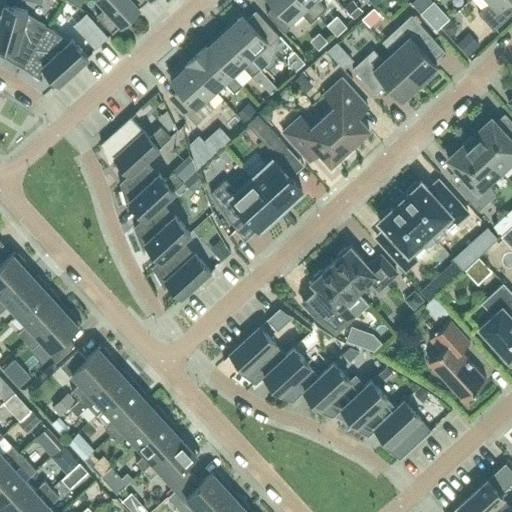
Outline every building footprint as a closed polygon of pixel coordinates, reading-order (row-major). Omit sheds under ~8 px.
[(22,65),(47,25),(25,12),(26,9),(4,3),(4,0),(3,0),(0,12),(0,43),(13,47),(7,56),(3,54),(2,55),(22,65)] [(12,0),(12,4),(49,9),(50,0),(12,0)] [(98,0),(104,5),(95,14),(111,31),(132,11),(129,8),(137,1),(138,0),(98,0)] [(317,14),(304,0),(270,0),(274,3),(265,11),(283,31),(293,22),(289,18),(298,10),(309,21),(317,14)] [(304,0),(317,14),(325,6),(319,0),(304,0)] [(428,0),(407,0),(418,11),(430,1),(428,0)] [(484,0),(486,2),(476,11),(492,28),(511,9),(511,5),(506,0),(484,0)] [(369,34),(384,21),(376,11),(360,24),(369,34)] [(225,31),(258,67),(267,60),(256,48),(265,40),(268,44),(278,35),(261,16),(252,24),(241,12),(228,23),(231,26),(225,31)] [(390,50),(418,81),(436,64),(418,45),(430,35),(410,13),(381,40),(390,50)] [(68,38),(47,25),(22,65),(40,78),(41,77),(37,74),(42,65),(56,80),(51,85),(51,86),(86,54),(70,36),(68,38)] [(99,26),(86,38),(94,47),(107,36),(99,26)] [(205,45),(230,72),(240,63),(250,75),(258,67),(225,31),(219,36),(217,34),(205,45)] [(205,45),(187,61),(213,88),(222,79),(233,91),(241,84),(230,72),(205,45)] [(418,81),(390,50),(382,58),(372,47),(351,67),(371,88),(383,78),(400,97),(418,81)] [(213,88),(187,61),(169,78),(186,95),(177,104),(194,123),(213,106),(204,96),(213,88)] [(321,114),(348,144),(368,126),(356,114),(366,104),(340,76),(323,92),(333,103),(321,114)] [(118,182),(158,146),(169,135),(160,125),(148,135),(130,115),(135,111),(134,110),(99,142),(111,164),(112,164),(110,160),(113,157),(128,172),(118,181),(118,182)] [(286,145),(256,112),(246,121),(276,154),(286,145)] [(468,135),(498,168),(509,158),(511,159),(511,127),(506,133),(487,112),(476,122),(479,125),(468,135)] [(348,144),(321,114),(309,125),(299,114),(281,130),(308,159),(318,149),(329,162),(332,159),(335,162),(344,154),(341,151),(348,144)] [(198,134),(188,143),(196,167),(218,147),(207,136),(203,140),(198,134)] [(498,168),(468,135),(459,143),(456,140),(445,150),(448,153),(445,156),(462,174),(453,182),(477,208),(494,193),(487,178),(498,168)] [(132,225),(173,188),(182,180),(173,170),(164,178),(146,158),(159,146),(158,146),(118,182),(126,207),(127,207),(126,203),(129,200),(143,215),(132,225)] [(250,175),(279,207),(287,200),(290,204),(301,193),(298,190),(300,188),(271,156),(250,175)] [(279,207),(250,175),(235,189),(224,177),(209,191),(235,229),(249,216),(258,226),(260,224),(264,227),(275,217),(272,214),(279,207)] [(398,198),(435,239),(444,231),(440,226),(452,216),(456,220),(467,210),(445,187),(435,196),(420,179),(417,181),(415,179),(406,187),(408,190),(398,198)] [(150,265),(189,230),(161,200),(174,189),(173,188),(132,225),(142,249),(143,249),(142,245),(145,241),(159,257),(150,265)] [(435,239),(398,198),(389,207),(387,205),(378,213),(380,215),(377,218),(393,235),(383,244),(404,268),(415,258),(411,253),(423,242),(427,247),(435,239)] [(511,205),(492,223),(500,233),(511,221),(511,205)] [(486,224),(451,256),(452,257),(462,268),(496,236),(486,224)] [(189,230),(150,265),(163,287),(164,286),(162,282),(165,279),(179,295),(172,301),(173,302),(209,269),(181,238),(189,231),(189,230)] [(329,262),(355,290),(368,278),(377,287),(395,271),(379,253),(369,262),(365,262),(349,244),(346,246),(343,246),(337,252),(336,254),(337,255),(329,262)] [(0,294),(31,266),(15,248),(0,261),(0,294)] [(355,290),(329,262),(322,269),(321,268),(319,268),(312,274),(312,277),(309,280),(326,297),(326,302),(313,313),(334,331),(352,314),(341,302),(355,290)] [(17,312),(47,284),(31,266),(0,294),(0,309),(8,302),(17,312)] [(511,309),(511,291),(502,281),(480,301),(491,312),(477,325),(507,357),(511,352),(511,315),(509,312),(511,309)] [(47,284),(17,312),(26,322),(17,330),(24,338),(64,302),(47,284)] [(436,300),(424,309),(436,324),(448,315),(436,300)] [(64,302),(24,338),(31,346),(41,337),(50,347),(47,350),(55,359),(73,343),(65,334),(80,320),(64,302)] [(469,339),(449,318),(428,337),(439,349),(427,359),(462,398),(485,377),(459,348),(469,339)] [(254,381),(292,345),(284,352),(258,324),(222,358),(223,358),(229,352),(243,367),(240,370),(237,368),(236,369),(254,381)] [(306,334),(298,341),(305,349),(313,342),(306,334)] [(77,397),(117,360),(100,342),(85,357),(77,348),(59,364),(68,374),(71,371),(80,380),(70,389),(77,397)] [(318,373),(292,345),(254,381),(255,381),(264,372),(278,388),(275,391),(270,389),(270,390),(291,399),(332,360),(318,373)] [(103,406),(133,378),(117,360),(77,397),(84,405),(94,396),(103,406)] [(348,377),(332,360),(291,399),(304,388),(318,403),(314,406),(310,404),(310,405),(330,414),(369,378),(364,383),(354,372),(348,377)] [(1,373),(20,392),(32,381),(14,361),(1,373)] [(109,432),(149,396),(133,378),(103,406),(112,416),(102,425),(109,432)] [(395,406),(369,378),(330,414),(331,415),(341,405),(355,421),(352,424),(348,422),(347,423),(366,433),(403,399),(395,406)] [(59,413),(74,400),(67,392),(52,405),(59,413)] [(135,441),(165,414),(149,396),(109,432),(117,440),(126,431),(135,441)] [(403,399),(366,433),(366,434),(374,427),(388,442),(385,445),(381,442),(381,443),(398,456),(429,428),(403,399)] [(21,447),(39,419),(27,412),(10,440),(21,447)] [(165,414),(135,441),(144,451),(135,460),(142,468),(181,431),(165,414)] [(34,436),(50,454),(62,443),(45,425),(34,436)] [(66,440),(82,457),(89,451),(92,448),(76,430),(66,440)] [(173,489),(191,472),(183,464),(198,450),(181,431),(142,468),(149,476),(159,467),(167,476),(164,479),(173,489)] [(1,452),(0,450),(0,467),(18,451),(11,443),(1,452)] [(0,499),(25,477),(34,469),(25,459),(18,451),(0,467),(0,499)] [(86,465),(103,483),(113,474),(96,456),(86,465)] [(508,511),(511,509),(500,496),(502,495),(499,491),(511,479),(511,469),(504,461),(451,509),(451,510),(457,505),(463,511),(508,511)] [(201,511),(231,485),(214,467),(199,481),(191,472),(173,489),(182,498),(185,496),(194,505),(185,511),(201,511)] [(120,476),(109,486),(115,492),(132,477),(126,471),(120,476)] [(25,477),(0,499),(0,504),(6,511),(22,511),(51,486),(44,479),(34,488),(25,477)] [(237,511),(247,503),(231,485),(201,511),(237,511)] [(58,494),(51,486),(22,511),(56,511),(48,503),(58,494)] [(130,491),(121,499),(128,506),(137,498),(130,491)] [(148,511),(140,502),(130,510),(131,511),(148,511)] [(255,511),(247,503),(237,511),(255,511)]
